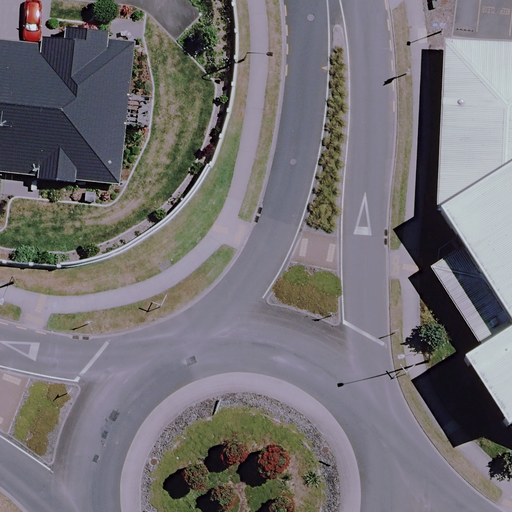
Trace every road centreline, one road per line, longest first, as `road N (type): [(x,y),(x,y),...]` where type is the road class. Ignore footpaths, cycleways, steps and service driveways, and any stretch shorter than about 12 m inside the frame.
road 1 (tertiary): [(332,0),(361,77),(367,147),(368,339),(357,411)]
road 2 (tertiary): [(218,353),(292,192),(331,0)]
road 3 (secondary): [(0,342),(153,375)]
road 4 (secondary): [(218,353),(270,356),(318,377),(357,411)]
road 5 (secondary): [(79,498),(90,450),(115,408),(153,375)]
